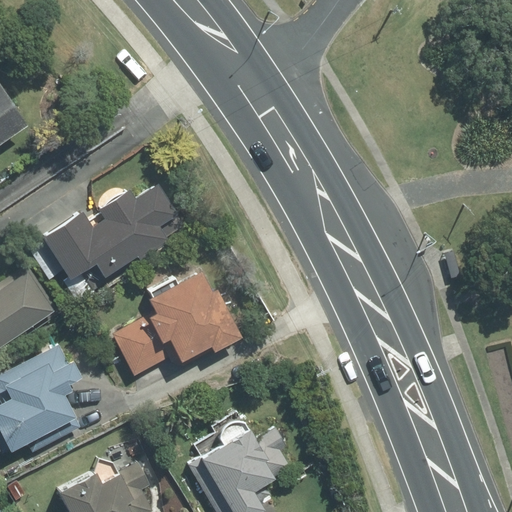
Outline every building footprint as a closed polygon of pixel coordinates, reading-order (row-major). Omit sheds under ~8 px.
[(0,137),(18,125),(0,99),(0,137)] [(125,199),(119,191),(90,210),(96,219),(81,229),(70,213),(50,227),(32,238),(60,279),(83,264),(94,280),(127,258),(130,262),(161,242),(151,226),(169,215),(148,184),(125,199)] [(0,349),(54,312),(24,269),(21,271),(18,267),(0,279),(0,349)] [(145,313),(108,333),(129,373),(162,356),(166,363),(178,366),(233,337),(206,287),(201,290),(191,271),(169,283),(166,276),(141,289),(144,296),(138,299),(145,313)] [(0,450),(22,439),(28,451),(75,427),(58,394),(63,391),(59,384),(70,378),(54,346),(0,372),(0,450)] [(216,444),(181,464),(207,511),(255,511),(257,511),(245,490),(266,478),(257,462),(260,461),(239,424),(233,422),(225,423),(218,426),(214,431),(212,437),(216,444)] [(58,511),(144,511),(146,511),(135,490),(145,485),(133,461),(110,473),(105,464),(92,459),(87,472),(48,492),(58,511)]
